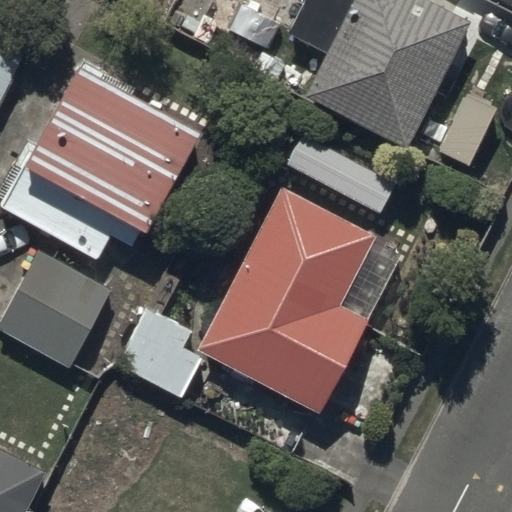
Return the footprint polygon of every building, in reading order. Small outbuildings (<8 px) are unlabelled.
[(401,140),(465,22),(425,0),(302,0),(288,26),(328,47),(306,88),(401,140)] [(0,84),(21,47),(0,35),(0,84)] [(199,129),(78,61),(0,197),(0,202),(96,256),(114,225),(137,238),(199,129)] [(193,360),(317,422),(369,318),(341,304),(372,242),(276,194),(193,360)] [(36,246),(0,309),(0,328),(67,366),(111,288),(36,246)] [(109,366),(78,351),(53,402),(83,417),(109,366)] [(0,511),(23,511),(46,467),(0,443),(0,511)]
